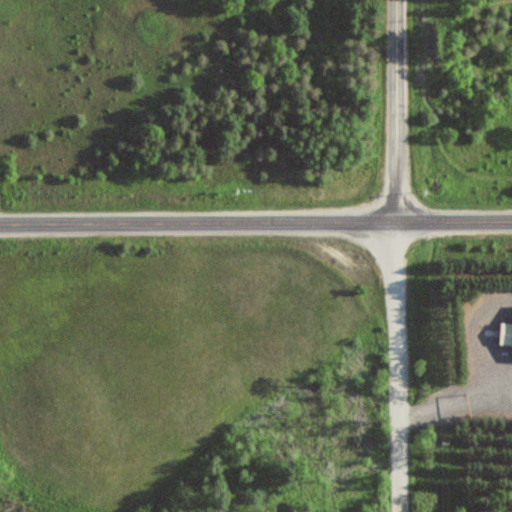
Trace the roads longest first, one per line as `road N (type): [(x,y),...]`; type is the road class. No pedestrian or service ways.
road 1 (tertiary): [(511,220),(0,224)]
road 2 (residential): [(397,511),(397,222)]
road 3 (residential): [(397,222),(396,0)]
